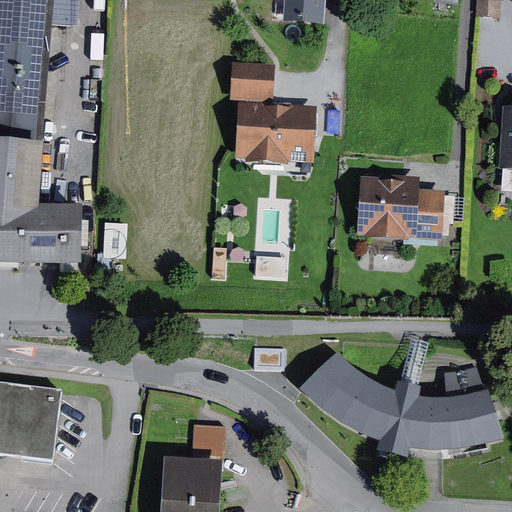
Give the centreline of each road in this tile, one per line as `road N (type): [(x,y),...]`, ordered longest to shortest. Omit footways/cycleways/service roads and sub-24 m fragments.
road 1 (unclassified): [(0,326),(511,326)]
road 2 (residential): [(399,511),(371,502),(292,423),(254,397),(190,376),(0,348)]
